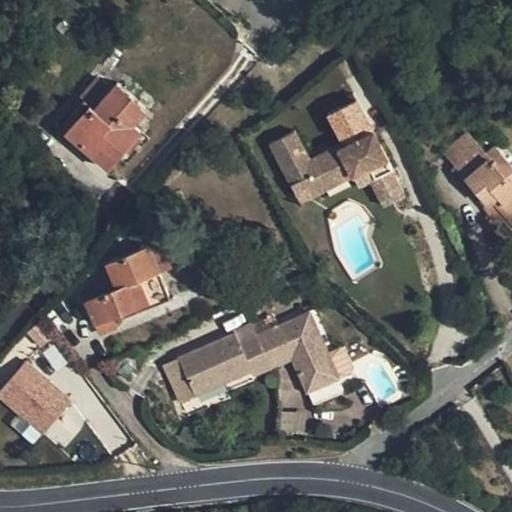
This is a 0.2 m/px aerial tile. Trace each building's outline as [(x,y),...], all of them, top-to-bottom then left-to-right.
[(326,10),(333,6),(328,0),(320,0),(308,10),(315,19),(326,10)] [(331,41),(342,30),(326,10),(315,19),(331,41)] [(82,93),(86,98),(92,103),(97,106),(113,86),(97,74),(82,93)] [(328,95),(343,118),(370,101),(356,78),(328,95)] [(97,106),(92,103),(70,130),(109,164),(141,126),(134,121),(147,105),(118,80),(113,86),(97,106)] [(64,124),(70,130),(92,103),(86,98),(64,124)] [(375,110),(370,101),(343,118),(348,126),(375,110)] [(322,171),(326,178),(359,158),(365,166),(379,158),(397,145),(375,110),(348,126),(317,146),(297,117),(274,132),(305,181),(322,171)] [(446,148),(456,159),(477,141),(467,129),(446,148)] [(511,162),(497,146),(489,154),(477,141),(456,159),(458,163),(492,204),(499,199),(511,215),(511,162)] [(413,168),(397,145),(379,158),(393,181),(413,168)] [(511,228),(511,227),(511,215),(499,199),(492,204),(458,163),(453,169),(494,216),(498,213),(511,228)] [(310,189),(326,178),(322,171),(305,181),(310,189)] [(161,240),(148,245),(159,270),(172,263),(161,240)] [(131,252),(152,297),(167,290),(159,270),(148,245),(131,252)] [(152,297),(131,252),(108,261),(118,286),(88,298),(98,319),(121,309),(152,297)] [(152,297),(155,303),(170,297),(167,290),(152,297)] [(155,303),(152,297),(121,309),(123,315),(155,303)] [(236,328),(178,354),(194,390),(251,367),(252,366),(253,369),(270,362),(292,353),(292,352),(293,354),(298,352),(301,360),(296,362),(306,385),(339,372),(310,312),(258,334),(257,332),(240,338),(236,328)] [(301,360),(298,352),(293,354),(296,362),(301,360)] [(0,388),(0,396),(40,436),(73,402),(28,359),(0,388)]
